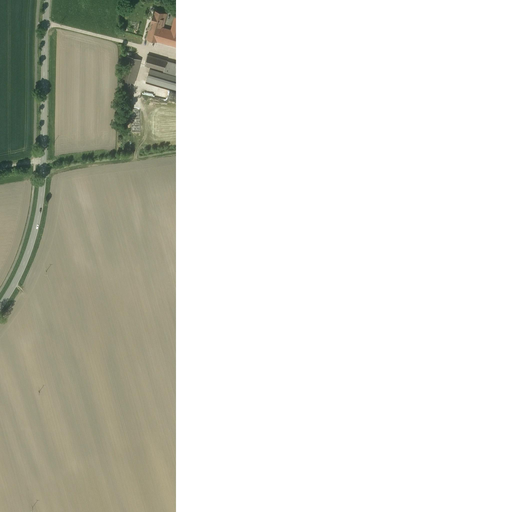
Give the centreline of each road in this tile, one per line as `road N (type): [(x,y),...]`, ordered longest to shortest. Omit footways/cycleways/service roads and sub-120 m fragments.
road 1 (tertiary): [(43,159),(47,0)]
road 2 (tertiary): [(0,306),(30,246),(43,159)]
